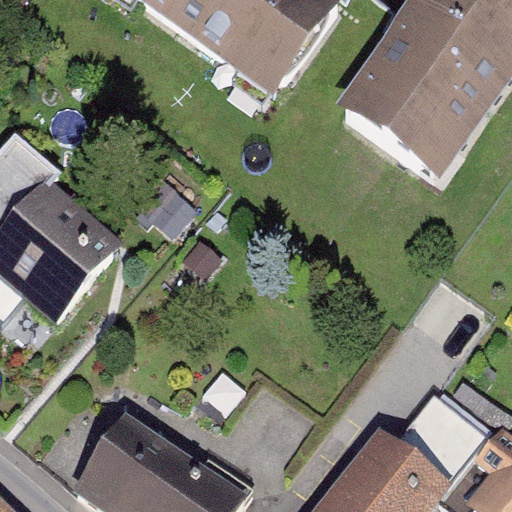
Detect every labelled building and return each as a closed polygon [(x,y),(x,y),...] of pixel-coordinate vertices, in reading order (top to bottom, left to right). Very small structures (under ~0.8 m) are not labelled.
[(357,20),(330,0),(125,0),(287,117),(357,20)] [(511,121),(511,0),(438,0),(351,121),(457,197),(511,121)] [(136,258),(57,192),(0,260),(0,284),(68,341),(136,258)] [(511,511),(511,433),(510,432),(475,474),(499,495),(484,511),(511,511)] [(244,511),(139,436),(84,511),(244,511)] [(387,439),(328,511),(470,511),(473,508),(387,439)]
